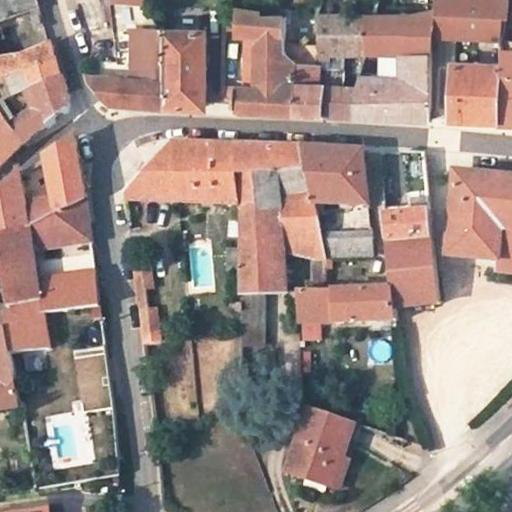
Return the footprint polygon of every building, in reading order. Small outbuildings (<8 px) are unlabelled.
[(0,0),(0,22),(2,22),(33,12),(35,18),(42,16),(37,0),(0,0)] [(121,104),(167,106),(167,81),(168,30),(147,0),(148,0),(112,0),(120,63),(102,61),(101,75),(88,74),(90,80),(89,82),(112,105),(121,104)] [(381,12),(382,0),(326,0),(319,24),(324,25),(326,58),(372,57),(371,20),(379,20),(381,12)] [(437,0),(437,15),(436,37),(506,37),(506,28),(508,0),(437,0)] [(381,12),(379,20),(410,20),(410,12),(381,12)] [(372,57),(405,59),(435,60),(436,37),(437,15),(410,20),(379,20),(371,20),(372,57)] [(301,66),(287,55),(288,46),(287,23),(262,23),(260,17),(240,16),(240,19),(240,41),(252,42),(252,57),(251,57),(252,91),(239,92),(240,113),(250,118),(299,117),(301,66)] [(225,25),(226,57),(251,57),(252,57),(252,42),(240,41),(240,19),(226,18),(225,25)] [(168,30),(167,81),(208,81),(207,31),(168,30)] [(28,72),(35,89),(63,78),(59,65),(53,44),(50,46),(22,57),(2,60),(0,55),(0,80),(9,79),(28,72)] [(302,58),(288,46),(287,55),(301,66),(302,66),(302,58)] [(326,68),(326,58),(302,58),(302,66),(326,68)] [(435,96),(435,60),(405,59),(405,94),(435,96)] [(506,64),(457,64),(456,122),(506,123),(506,64)] [(359,122),(362,93),(325,91),(327,77),(326,68),(302,66),(301,66),(299,117),(359,122)] [(28,72),(9,79),(16,97),(27,92),(34,90),(35,89),(28,72)] [(68,92),(63,78),(35,89),(34,90),(42,113),(38,115),(36,111),(35,111),(18,123),(18,124),(12,128),(24,145),(30,139),(46,127),(48,129),(49,128),(56,122),(56,119),(60,116),(64,113),(66,114),(68,112),(70,110),(70,108),(70,102),(70,95),(68,92)] [(208,81),(167,81),(167,106),(200,108),(208,104),(208,81)] [(34,90),(27,92),(35,111),(36,111),(38,115),(42,113),(34,90)] [(405,94),(362,93),(359,122),(435,125),(435,122),(435,96),(405,94)] [(0,167),(11,157),(24,145),(12,128),(18,124),(18,123),(5,103),(0,105),(0,167)] [(57,199),(61,213),(88,199),(83,174),(77,139),(77,138),(48,156),(57,199)] [(241,211),(234,152),(174,150),(129,200),(129,205),(241,211)] [(275,212),(272,179),(311,174),(307,155),(234,152),(241,211),(242,217),(246,217),(246,221),(246,234),(245,301),(290,300),(288,259),(318,266),(319,280),(328,280),(328,265),(325,246),(319,211),(314,187),(282,190),(284,211),(275,212)] [(319,211),(374,212),(368,158),(307,155),(311,174),(314,187),(319,211)] [(405,160),(412,222),(390,224),(392,250),(392,251),(438,247),(429,162),(405,160)] [(0,235),(32,227),(28,204),(23,179),(20,173),(18,174),(0,193),(0,235)] [(314,187),(311,174),(272,179),(275,212),(284,211),(282,190),(314,187)] [(511,183),(457,180),(451,261),(503,264),(503,276),(511,276),(511,183)] [(0,308),(0,329),(8,328),(12,354),(51,349),(45,314),(40,285),(37,270),(36,250),(94,242),(88,199),(61,213),(32,227),(0,235),(0,281),(5,280),(9,308),(0,308)] [(32,227),(61,213),(57,199),(28,204),(32,227)] [(375,220),(364,221),(365,230),(376,229),(375,220)] [(377,237),(376,229),(365,230),(366,238),(377,237)] [(339,239),(340,245),(341,264),(379,263),(378,251),(377,237),(366,238),(339,239)] [(340,245),(325,246),(328,265),(341,264),(340,245)] [(392,251),(397,296),(328,297),(301,297),(302,328),(326,328),(399,327),(399,316),(444,313),(441,281),(438,247),(392,251)] [(92,250),(61,255),(64,272),(95,268),(92,250)] [(160,327),(158,313),(153,314),(151,295),(160,294),(158,275),(144,277),(146,300),(141,300),(144,329),(160,327)] [(141,300),(146,300),(144,277),(138,278),(141,300)] [(40,285),(45,314),(91,309),(101,308),(98,278),(40,285)] [(160,294),(151,295),(153,314),(158,313),(162,313),(160,294)] [(102,318),(101,308),(91,309),(92,319),(102,318)] [(245,317),(245,309),(236,309),(236,317),(245,317)] [(163,351),(160,327),(144,329),(147,353),(163,351)] [(0,410),(21,407),(12,354),(8,328),(0,329),(0,410)] [(180,349),(193,348),(192,333),(178,334),(180,349)] [(115,409),(108,353),(76,358),(83,413),(115,409)] [(358,427),(311,411),(289,474),(335,490),(358,427)]
